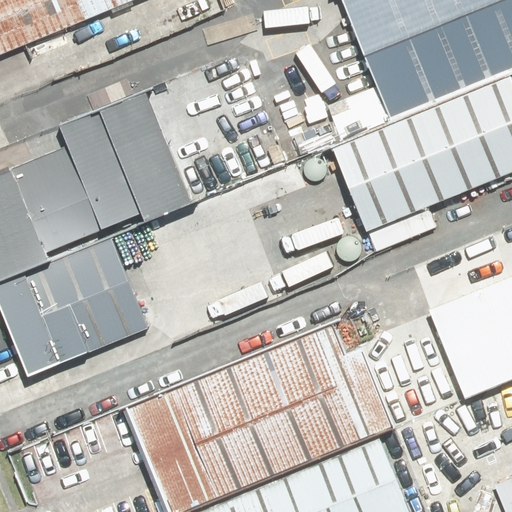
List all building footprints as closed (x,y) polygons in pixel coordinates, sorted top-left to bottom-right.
[(0,0),(0,55),(137,0),(0,0)] [(382,93),(391,116),(511,67),(511,0),(344,0),(348,9),(267,41),(282,77),(258,87),(271,121),(297,111),(303,125),(382,93)] [(511,77),(511,75),(334,146),(368,229),(511,170),(511,77)] [(0,279),(193,202),(147,90),(60,125),(68,145),(0,172),(0,279)] [(151,327),(114,236),(0,281),(0,307),(28,377),(151,327)] [(511,379),(511,274),(429,308),(466,398),(511,379)] [(336,321),(127,405),(170,511),(184,511),(397,427),(365,347),(349,353),(336,321)] [(411,511),(382,437),(196,511),(411,511)]
